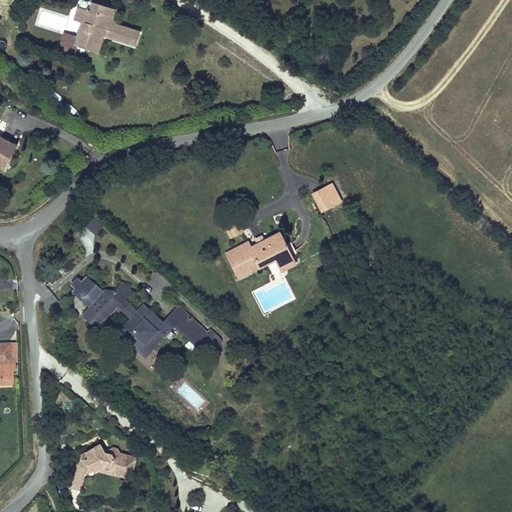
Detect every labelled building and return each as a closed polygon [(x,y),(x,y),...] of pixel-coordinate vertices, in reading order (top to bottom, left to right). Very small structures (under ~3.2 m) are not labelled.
[(85,1),(82,10),(87,11),(88,8),(93,10),(95,5),(85,1)] [(100,54),(104,39),(137,49),(140,38),(107,27),(109,21),(112,22),(115,14),(111,10),(95,5),(93,10),(88,8),(87,11),(82,10),(78,22),(80,22),(77,30),(84,32),(79,47),(100,54)] [(84,32),(77,30),(73,45),(79,47),(84,32)] [(12,138),(0,132),(0,169),(13,175),(24,153),(9,146),(12,138)] [(13,175),(0,169),(0,175),(11,181),(13,175)] [(341,200),(332,183),(313,192),(321,210),(341,200)] [(96,234),(104,226),(93,216),(85,225),(96,234)] [(290,263),(284,250),(288,248),(281,235),(252,250),(250,244),(228,255),(239,276),(259,266),(261,270),(277,262),(280,267),(290,263)] [(290,263),(280,267),(283,273),(297,266),(288,248),(284,250),(290,263)] [(259,266),(239,276),(240,280),(261,270),(259,266)] [(152,350),(171,330),(167,326),(164,323),(151,312),(145,318),(137,311),(124,299),(131,292),(122,283),(114,292),(116,294),(111,300),(107,296),(105,298),(102,296),(104,294),(86,277),(83,281),(75,289),(73,291),(91,308),(84,316),(99,329),(117,308),(128,318),(132,322),(121,334),(132,344),(138,337),(152,350)] [(83,281),(75,283),(68,291),(75,289),(83,281)] [(41,298),(50,311),(60,304),(51,291),(41,298)] [(143,305),(137,311),(145,318),(151,312),(143,305)] [(204,352),(215,340),(179,307),(173,313),(181,320),(176,326),(190,339),(194,335),(201,342),(198,346),(204,352)] [(171,321),(176,326),(181,320),(173,313),(164,323),(167,326),(171,321)] [(132,322),(128,318),(117,330),(121,334),(132,322)] [(194,335),(190,339),(198,346),(201,342),(194,335)] [(146,357),(152,350),(138,337),(132,344),(146,357)] [(16,367),(16,358),(10,359),(9,341),(0,342),(0,375),(14,374),(13,367),(16,367)] [(17,358),(15,341),(9,341),(10,359),(16,358),(17,358)] [(0,383),(14,382),(14,374),(0,375),(0,383)] [(138,474),(141,463),(125,458),(122,454),(118,453),(114,456),(113,458),(109,457),(108,454),(105,449),(88,459),(85,467),(91,478),(99,473),(100,475),(102,474),(109,470),(117,472),(121,479),(131,482),(134,473),(138,474)] [(121,479),(117,472),(109,470),(102,474),(121,479)]
